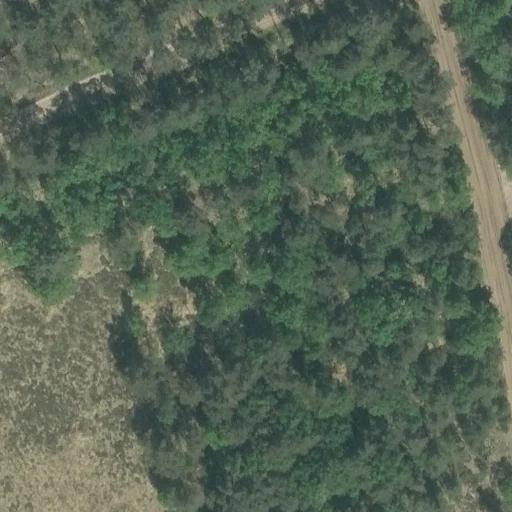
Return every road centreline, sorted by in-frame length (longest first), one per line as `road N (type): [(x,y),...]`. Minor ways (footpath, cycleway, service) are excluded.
road 1 (track): [(511,344),(429,0)]
road 2 (track): [(0,136),(316,0)]
